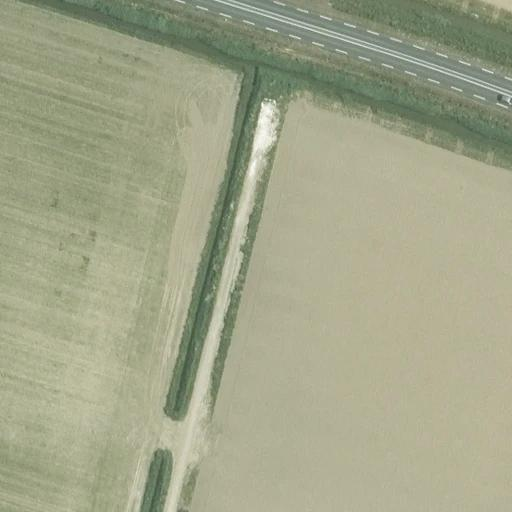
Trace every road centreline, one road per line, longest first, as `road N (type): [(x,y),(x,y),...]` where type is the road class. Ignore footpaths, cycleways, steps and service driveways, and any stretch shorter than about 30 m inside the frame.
road 1 (track): [(169,511),(265,110)]
road 2 (primary): [(511,96),(211,0)]
